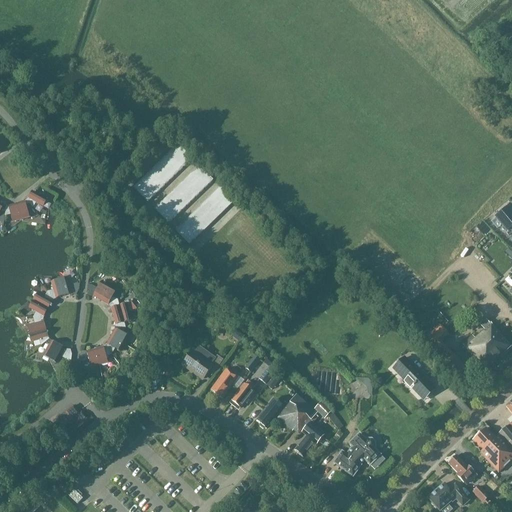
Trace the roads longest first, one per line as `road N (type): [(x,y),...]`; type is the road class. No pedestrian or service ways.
road 1 (residential): [(363,511),(197,406),(162,397),(105,417),(0,508)]
road 2 (tertiary): [(384,511),(511,390)]
